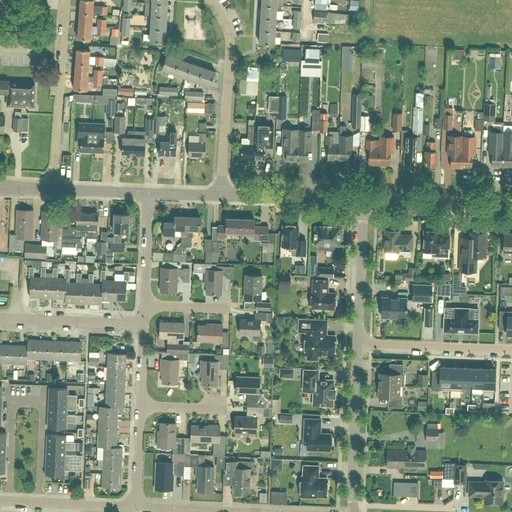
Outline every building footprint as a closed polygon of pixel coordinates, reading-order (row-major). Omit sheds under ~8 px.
[(80,0),(79,12),(93,13),(93,12),(107,13),(107,5),(93,4),(93,0),(80,0)] [(131,10),(131,2),(124,1),(123,10),(131,10)] [(167,17),(167,4),(145,3),(145,14),(151,15),(151,16),(167,17)] [(277,5),(261,5),(260,17),(276,18),(277,10),(281,11),(281,6),(277,5)] [(331,12),(326,11),(325,21),(348,23),(349,12),(331,10),(331,12)] [(92,26),(93,13),(79,12),(78,25),(92,26)] [(353,12),(352,24),(361,24),(362,13),(353,12)] [(123,13),(122,27),(130,27),(131,17),(133,18),(133,14),(123,13)] [(166,29),(167,17),(151,16),(150,28),(166,29)] [(275,31),(276,18),(260,17),(260,30),(275,31)] [(98,18),(97,26),(106,27),(106,26),(107,19),(98,18)] [(91,39),(92,26),(78,25),(77,38),(91,39)] [(106,27),(97,26),(97,34),(106,34),(106,31),(110,31),(110,27),(106,26),(106,27)] [(129,36),(130,27),(122,27),(121,35),(129,36)] [(165,42),(166,29),(150,28),(150,34),(143,34),(143,40),(149,41),(165,42)] [(280,36),(281,31),(275,31),(260,30),(259,43),(275,44),(275,36),(280,36)] [(328,42),(329,33),(318,33),(317,41),(328,42)] [(319,49),(306,48),(305,61),(319,62),(319,49)] [(76,49),(75,62),(89,64),(90,50),(76,49)] [(346,50),(345,70),(355,70),(355,51),(346,50)] [(174,74),(179,59),(167,54),(162,69),(169,72),(167,76),(172,78),(174,74)] [(95,56),(94,64),(103,64),(104,56),(95,56)] [(186,78),(191,63),(179,59),(174,74),(185,78),(186,78)] [(89,64),(75,62),(74,76),(88,77),(88,76),(89,64)] [(198,82),(203,67),(191,63),(186,78),(197,82),(198,82)] [(198,82),(204,84),(203,88),(208,89),(209,86),(210,86),(215,71),(203,67),(198,82)] [(247,78),(258,78),(259,78),(259,71),(259,68),(248,67),(247,78)] [(94,69),(94,76),(93,77),(102,78),(102,77),(103,70),(94,69)] [(267,71),(259,71),(259,78),(258,78),(258,81),(266,82),(267,71)] [(94,76),(88,76),(88,77),(74,76),(73,89),(87,90),(87,80),(93,81),(93,84),(102,84),(102,83),(108,83),(108,78),(102,77),(102,78),(93,77),(94,76)] [(0,93),(7,94),(7,105),(33,107),(35,83),(18,82),(18,84),(8,84),(8,80),(0,79),(0,93)] [(186,98),(186,99),(203,100),(203,92),(185,91),(185,98),(186,98)] [(421,133),(423,92),(416,92),(415,107),(413,107),(412,133),(421,133)] [(359,128),(360,118),(361,95),(353,95),(352,117),(352,127),(359,128)] [(278,112),(286,113),(286,96),(278,96),(278,112)] [(106,114),(115,115),(116,99),(107,98),(106,114)] [(203,100),(186,99),(186,101),(188,101),(187,111),(204,112),(204,100),(203,100)] [(484,119),(494,120),(495,104),(485,103),(484,119)] [(320,112),(319,131),(327,131),(328,112),(320,112)] [(394,112),(393,129),(401,130),(402,113),(394,112)] [(268,134),(275,134),(276,113),(270,113),(270,117),(264,117),(264,126),(269,126),(268,134)] [(453,114),(443,113),(443,128),(452,128),(453,114)] [(160,134),(164,134),(165,116),(156,115),(155,133),(160,134)] [(115,116),(114,133),(124,133),(125,116),(115,116)] [(360,116),(360,129),(368,129),(369,116),(360,116)] [(21,131),(21,130),(27,130),(28,120),(22,120),(22,118),(14,117),(13,131),(21,131)] [(93,128),(92,152),(103,153),(104,138),(105,139),(105,132),(113,133),(114,119),(106,118),(106,124),(93,123),(93,125),(93,128)] [(145,131),(134,131),(133,154),(145,155),(145,141),(153,141),(154,119),(146,119),(145,131)] [(474,119),(474,131),(482,131),(482,120),(474,119)] [(93,128),(93,125),(78,124),(77,145),(80,145),(80,152),(92,152),(93,128)] [(338,145),(339,145),(338,159),(349,160),(350,146),(352,146),(352,136),(345,136),(346,125),(340,125),(340,134),(339,134),(338,145)] [(241,159),(252,159),(254,126),(248,126),(248,143),(241,142),(241,159)] [(260,126),(254,126),(252,159),(264,160),(265,143),(259,143),(260,126)] [(298,133),(298,130),(297,130),(290,129),(283,129),(282,150),(286,150),(286,160),(297,161),(298,133)] [(298,133),(297,161),(308,161),(308,147),(310,147),(311,129),(298,129),(298,133)] [(133,154),(134,131),(128,131),(128,137),(122,137),(122,153),(133,154)] [(328,144),(327,159),(338,159),(339,145),(338,145),(339,134),(339,131),(329,131),(329,135),(326,135),(326,144),(328,144)] [(169,141),(159,141),(159,155),(176,156),(176,141),(176,140),(176,132),(170,132),(169,134),(169,141)] [(502,166),(503,132),(493,132),(492,142),(489,142),(489,151),(492,151),(491,166),(502,166)] [(511,132),(503,132),(502,166),(511,166),(511,132)] [(188,156),(205,157),(205,143),(206,133),(199,133),(199,143),(188,142),(188,156)] [(450,167),(461,168),(462,136),(449,135),(448,152),(451,152),(450,167)] [(474,153),(475,136),(462,136),(461,168),(472,168),(472,153),(474,153)] [(379,164),(380,149),(375,149),(375,140),(367,139),(366,149),(369,149),(368,164),(379,164)] [(380,149),(379,164),(390,164),(390,150),(392,150),(393,140),(384,140),(384,149),(380,149)] [(404,165),(415,165),(415,150),(415,141),(406,141),(406,150),(405,150),(404,165)] [(425,166),(435,166),(436,151),(435,151),(435,142),(427,141),(426,150),(425,166)] [(17,209),(16,234),(10,233),(9,249),(23,250),(24,238),(32,239),(33,210),(17,209)] [(62,235),(62,228),(59,228),(59,211),(42,210),(41,239),(54,240),(54,248),(61,248),(61,246),(62,235)] [(62,228),(62,235),(61,246),(76,247),(77,242),(82,242),(82,236),(87,236),(87,229),(87,212),(76,212),(76,227),(70,226),(67,228),(62,228)] [(97,238),(98,230),(99,213),(87,212),(87,229),(87,236),(87,237),(97,238)] [(131,217),(129,217),(129,214),(114,214),(114,232),(113,243),(110,243),(110,251),(124,252),(124,243),(121,243),(121,232),(128,232),(129,225),(131,225),(131,217)] [(186,247),(188,215),(183,215),(183,216),(175,216),(175,221),(174,222),(165,222),(164,235),(175,236),(175,229),(182,230),(181,246),(186,247)] [(192,216),(188,215),(186,247),(191,247),(192,230),(200,230),(200,217),(192,217),(192,216)] [(240,232),(241,219),(226,218),(226,225),(219,225),(218,238),(226,238),(226,232),(240,232)] [(255,219),(241,219),(240,232),(253,233),(253,239),(268,240),(268,242),(263,242),(262,251),(273,252),(274,233),(268,233),(269,226),(254,226),(255,219)] [(297,240),(298,225),(283,225),(282,246),(292,247),(292,255),(305,255),(305,240),(297,240)] [(315,226),(314,244),(326,245),(326,250),(334,250),(334,245),(339,245),(339,237),(342,237),(342,230),(339,229),(340,227),(330,227),(330,225),(324,225),(324,226),(315,226)] [(412,250),(412,235),(399,235),(399,231),(393,231),(393,229),(387,229),(387,230),(385,230),(384,251),(398,252),(398,250),(412,250)] [(449,239),(438,239),(439,231),(424,230),(423,251),(431,252),(430,257),(448,258),(449,239)] [(485,256),(486,233),(484,232),(483,231),(478,231),(477,232),(470,232),(470,238),(461,238),(460,271),(475,272),(476,256),(485,256)] [(511,233),(504,233),(504,238),(499,238),(499,249),(503,249),(503,254),(511,254),(511,233)] [(106,253),(106,241),(96,241),(96,253),(106,253)] [(36,258),(36,244),(25,244),(25,257),(36,258)] [(46,245),(36,244),(36,258),(46,258),(46,245)] [(163,252),(163,260),(185,261),(186,253),(172,253),(163,252)] [(178,268),(176,268),(177,261),(162,261),(162,267),(161,267),(160,291),(177,292),(177,276),(183,276),(183,282),(189,282),(190,268),(184,268),(184,269),(178,269),(178,268)] [(215,265),(215,270),(205,269),(205,280),(206,280),(206,293),(222,294),(222,272),(227,272),(226,278),(232,278),(233,266),(215,265)] [(42,277),(41,277),(33,277),(34,267),(29,267),(28,278),(30,278),(29,297),(42,297),(42,277)] [(42,277),(42,297),(53,298),(54,278),(52,278),(45,277),(46,268),(41,267),(41,277),(42,277)] [(316,271),(308,271),(308,276),(333,277),(333,268),(316,267),(316,271)] [(416,280),(416,267),(409,267),(409,272),(403,272),(402,279),(416,280)] [(53,298),(65,298),(66,298),(66,278),(64,278),(57,278),(58,268),(53,268),(52,278),(54,278),(53,298)] [(66,298),(65,298),(65,302),(77,303),(78,283),(76,283),(69,282),(70,269),(65,268),(64,278),(66,278),(66,298)] [(114,301),(114,281),(105,280),(106,270),(101,270),(100,280),(102,280),(102,284),(102,300),(114,301)] [(114,281),(114,301),(126,301),(127,281),(128,282),(129,271),(124,271),(123,281),(114,281)] [(78,283),(77,303),(89,303),(90,283),(88,283),(81,283),(81,273),(77,273),(76,283),(78,283)] [(102,284),(93,284),(93,274),(88,274),(88,283),(90,283),(89,303),(102,304),(102,300),(102,284)] [(244,299),(261,300),(263,275),(245,274),(244,299)] [(279,276),(279,284),(289,284),(290,276),(279,276)] [(328,280),(313,279),(312,292),(311,292),(310,308),(314,308),(315,310),(320,310),(321,308),(334,309),(334,306),(336,305),(336,300),(335,299),(335,293),(327,293),(328,280)] [(450,283),(437,283),(436,294),(450,294),(450,283)] [(289,292),(289,284),(279,284),(279,292),(289,292)] [(431,285),(413,284),(412,300),(430,301),(431,285)] [(381,317),(405,318),(406,309),(407,309),(407,307),(406,307),(406,298),(382,297),(381,317)] [(478,319),(468,319),(468,308),(455,308),(445,308),(444,318),(443,331),(458,332),(458,330),(463,330),(463,332),(477,333),(478,319)] [(511,310),(499,310),(498,329),(506,330),(506,334),(511,334),(511,310)] [(239,334),(254,335),(254,340),(262,340),(262,332),(260,332),(260,320),(267,320),(267,313),(255,312),(254,319),(240,319),(239,334)] [(326,335),(326,333),(326,320),(299,319),(298,331),(305,332),(304,355),(307,355),(307,357),(309,359),(315,360),(318,357),(318,355),(334,356),(334,345),(336,344),(336,340),(335,339),(335,336),(326,335)] [(167,352),(171,352),(189,353),(189,341),(183,341),(183,343),(178,343),(178,338),(183,338),(184,322),(160,321),(159,337),(168,338),(168,343),(167,343),(167,352)] [(221,346),(228,347),(228,332),(221,332),(222,324),(211,324),(211,325),(198,325),(197,341),(221,342),(221,346)] [(28,339),(27,345),(28,345),(27,359),(40,359),(41,340),(28,339)] [(40,359),(54,360),(55,340),(41,340),(40,359)] [(68,341),(55,340),(54,360),(67,360),(68,341)] [(68,341),(67,360),(81,361),(82,341),(68,341)] [(14,344),(1,344),(0,363),(13,364),(14,344)] [(28,345),(27,345),(14,344),(13,364),(27,365),(27,359),(28,345)] [(101,364),(99,352),(91,353),(92,365),(101,364)] [(189,353),(171,352),(171,359),(161,358),(160,369),(162,369),(162,382),(178,383),(178,359),(188,360),(189,353)] [(107,366),(126,367),(127,354),(107,353),(107,366)] [(228,355),(219,354),(215,354),(215,361),(201,360),(200,371),(202,371),(202,384),(217,385),(217,384),(221,384),(221,378),(218,378),(218,368),(222,368),(228,369),(228,355)] [(406,371),(425,373),(426,365),(407,362),(406,371)] [(389,374),(379,374),(379,385),(399,386),(400,372),(402,372),(403,365),(390,364),(389,374)] [(125,381),(126,367),(107,366),(106,380),(125,381)] [(450,390),(451,367),(440,367),(439,390),(450,390)] [(461,386),(462,368),(451,367),(450,390),(461,391),(462,386),(461,386)] [(472,386),(473,368),(462,368),(461,386),(462,386),(472,386)] [(483,369),(473,368),(472,386),(482,387),(483,387),(483,369)] [(495,369),(483,369),(483,387),(482,387),(482,392),(494,392),(495,369)] [(317,405),(332,406),(332,397),(334,397),(335,389),(332,389),(333,381),(317,380),(318,370),(304,370),(303,391),(314,392),(313,397),(317,398),(317,405)] [(247,393),(247,406),(272,407),(272,399),(262,398),(262,393),(259,393),(260,377),(237,376),(236,392),(247,393)] [(125,394),(125,381),(106,380),(105,393),(125,394)] [(399,396),(399,386),(379,385),(378,396),(388,396),(388,406),(401,407),(401,396),(399,396)] [(49,401),(76,402),(77,395),(67,394),(67,388),(49,388),(49,401)] [(124,408),(125,394),(105,393),(105,406),(118,407),(124,408)] [(49,401),(48,414),(66,415),(66,414),(66,409),(76,409),(76,402),(49,401)] [(118,420),(118,407),(105,406),(99,406),(98,420),(118,420)] [(272,407),(247,406),(246,416),(235,416),(234,433),(256,434),(257,422),(263,422),(263,415),(271,416),(272,407)] [(66,415),(48,414),(48,427),(65,428),(66,422),(76,422),(76,415),(66,414),(66,415)] [(320,419),(304,418),(303,443),(307,444),(307,450),(330,451),(330,447),(332,445),(332,439),(330,437),(331,434),(320,433),(320,419)] [(98,420),(98,433),(117,434),(118,420),(98,420)] [(185,438),(175,437),(176,423),(160,422),(159,436),(157,436),(157,446),(173,447),(173,454),(184,454),(185,438)] [(213,455),(224,456),(225,436),(219,436),(220,425),(212,425),(212,426),(192,425),(191,441),(214,442),(213,455)] [(426,427),(426,430),(426,440),(438,440),(438,427),(426,427)] [(117,447),(117,434),(98,433),(97,447),(103,447),(117,447)] [(65,449),(74,450),(75,442),(65,441),(65,435),(47,435),(47,448),(65,449)] [(408,450),(404,450),(403,468),(425,468),(426,450),(415,450),(415,445),(408,445),(408,450)] [(122,447),(117,447),(103,447),(102,460),(122,461),(122,447)] [(46,461),(82,463),(82,455),(64,454),(65,449),(47,448),(46,461)] [(403,468),(404,450),(386,449),(386,467),(400,468),(399,472),(403,472),(403,468)] [(184,461),(184,466),(196,467),(196,478),(198,478),(197,491),(213,492),(214,466),(204,466),(204,455),(184,454),(184,461)] [(102,460),(102,473),(121,474),(122,461),(102,460)] [(82,463),(46,461),(46,474),(63,475),(64,470),(81,471),(82,463)] [(183,476),(184,466),(184,461),(177,461),(177,464),(173,463),(156,462),(155,489),(173,490),(173,474),(177,474),(177,475),(183,476)] [(233,493),(250,493),(251,468),(238,468),(239,461),(226,461),(225,473),(232,474),(232,479),(233,479),(233,493)] [(454,487),(454,483),(465,483),(465,465),(454,465),(454,463),(444,462),(443,478),(434,478),(434,487),(442,488),(442,487),(454,487)] [(301,476),(300,497),(316,497),(316,496),(326,497),(327,489),(328,488),(328,482),(327,480),(327,478),(317,478),(317,475),(318,474),(318,466),(303,465),(302,476),(301,476)] [(436,467),(430,467),(430,477),(442,477),(442,470),(436,470),(436,467)] [(92,471),(91,484),(100,484),(101,471),(92,471)] [(101,487),(121,488),(121,474),(102,473),(101,487)] [(485,482),(469,481),(468,495),(484,496),(484,503),(502,503),(502,480),(485,480),(485,482)] [(395,482),(395,495),(417,495),(417,483),(395,482)]
